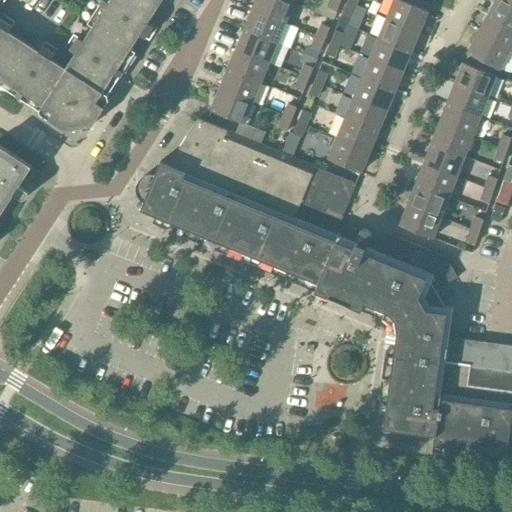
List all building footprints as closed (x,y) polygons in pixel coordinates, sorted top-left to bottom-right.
[(66,68),(103,92),(115,73),(120,76),(123,71),(118,68),(140,34),(145,37),(153,25),(148,22),(162,0),(109,0),(108,2),(105,0),(102,0),(100,3),(105,7),(83,40),(78,37),(70,49),(76,52),(66,68)] [(285,23),(294,3),(287,0),(255,0),(252,9),(285,23)] [(330,0),(327,8),(337,12),(341,0),(330,0)] [(347,0),(342,15),(352,18),(358,0),(347,0)] [(393,0),(386,18),(420,32),(428,11),(402,0),(393,0)] [(511,26),(511,2),(508,0),(495,0),(489,14),(511,26)] [(277,42),(285,23),(252,9),(244,29),(277,42)] [(510,50),(511,45),(511,26),(489,14),(478,33),(510,50)] [(93,125),(96,119),(104,107),(96,101),(103,92),(66,68),(51,58),(55,53),(43,46),(39,51),(9,31),(12,26),(0,18),(0,77),(19,90),(16,95),(19,97),(21,98),(24,93),(52,112),(48,119),(66,130),(93,125)] [(386,18),(378,38),(411,51),(420,32),(386,18)] [(320,24),(310,47),(307,46),(303,55),(316,61),(330,28),(320,24)] [(269,62),(277,42),(244,29),(236,49),(269,62)] [(335,30),(325,55),(335,58),(344,34),(335,30)] [(510,50),(478,33),(468,52),(499,69),(510,50)] [(403,71),(411,51),(378,38),(370,58),(403,71)] [(261,82),(261,81),(269,62),(236,49),(227,69),(261,82)] [(395,91),(399,81),(403,71),(370,58),(362,78),(395,91)] [(455,83),(488,96),(496,75),(463,62),(455,83)] [(304,64),(294,88),(304,92),(314,68),(304,64)] [(252,102),(261,82),(227,69),(219,89),(252,102)] [(318,71),(309,94),(318,98),(327,74),(318,71)] [(386,111),(395,91),(362,78),(353,98),(386,111)] [(447,103),(480,116),(488,96),(455,83),(447,103)] [(252,102),(219,89),(211,109),(244,123),(252,102)] [(378,131),(386,111),(353,98),(345,117),(378,131)] [(439,123),(472,136),(480,116),(447,103),(439,123)] [(287,104),(277,128),(286,132),(296,108),(287,104)] [(302,110),(293,134),(302,138),(311,114),(302,110)] [(370,151),(378,131),(345,117),(337,137),(370,151)] [(335,233),(356,185),(356,184),(261,144),(265,133),(240,123),(236,134),(198,118),(168,164),(161,161),(155,175),(141,177),(137,184),(135,191),(143,203),(140,210),(155,216),(156,223),(161,228),(168,230),(171,222),(320,284),(340,235),(335,233)] [(431,143),(465,156),(472,136),(439,123),(431,143)] [(499,147),(507,149),(511,137),(503,134),(499,147)] [(370,151),(337,137),(328,158),(361,172),(370,151)] [(423,164),(457,177),(465,156),(431,143),(423,164)] [(0,213),(13,193),(24,200),(29,191),(19,185),(31,165),(0,144),(0,213)] [(507,149),(499,147),(494,159),(503,162),(507,149)] [(423,164),(415,184),(449,197),(457,177),(423,164)] [(511,165),(508,165),(503,180),(511,183),(511,180),(511,165)] [(485,188),(493,190),(498,178),(489,175),(485,188)] [(503,180),(497,199),(508,203),(511,191),(511,182),(511,183),(503,180)] [(415,184),(408,204),(441,217),(449,197),(415,184)] [(493,190),(485,188),(481,200),(489,203),(493,190)] [(408,204),(400,225),(433,238),(441,217),(408,204)] [(504,208),(495,204),(490,219),(499,222),(504,208)] [(471,228),(480,231),(484,219),(475,216),(471,228)] [(480,231),(471,228),(467,241),(475,243),(480,231)] [(317,291),(317,292),(319,293),(321,294),(323,295),(325,296),(330,298),(333,299),(343,303),(346,304),(347,305),(350,306),(356,309),(359,310),(359,308),(362,301),(370,282),(382,253),(371,248),(367,247),(371,237),(371,233),(369,230),(366,229),(362,229),(360,232),(355,242),(351,240),(349,239),(347,238),(344,237),(340,235),(320,284),(317,291)] [(370,282),(362,301),(384,311),(394,319),(397,332),(449,339),(449,337),(453,307),(445,306),(436,290),(457,278),(448,260),(448,258),(395,236),(387,255),(382,253),(370,282)] [(511,345),(449,337),(449,339),(397,332),(394,354),(511,369),(511,345)] [(379,393),(378,402),(378,405),(380,409),(382,411),(386,412),(383,428),(390,428),(390,429),(391,432),(393,435),(396,437),(400,437),(403,437),(406,434),(408,431),(435,435),(433,444),(507,454),(511,455),(511,369),(394,354),(388,395),(379,393)] [(310,427),(308,440),(320,441),(326,442),(340,444),(342,432),(310,427)]
